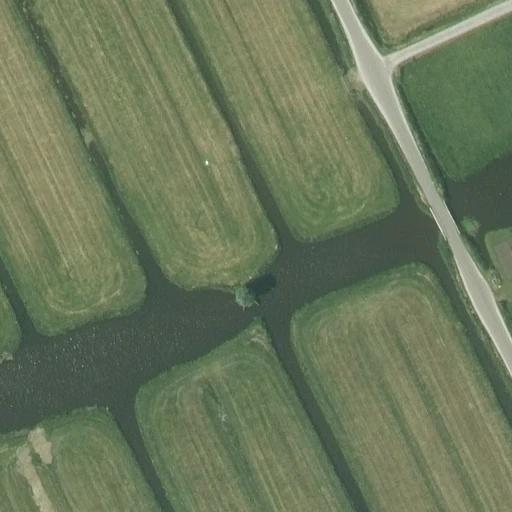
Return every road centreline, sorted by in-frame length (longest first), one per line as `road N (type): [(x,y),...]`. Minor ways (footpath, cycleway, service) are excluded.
road 1 (unclassified): [(511,361),(339,0)]
road 2 (track): [(511,5),(371,67)]
